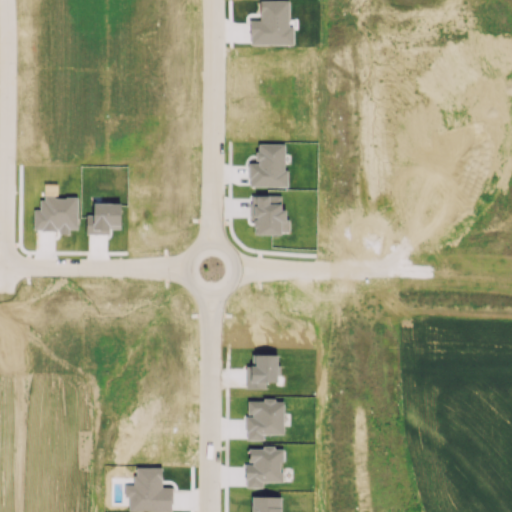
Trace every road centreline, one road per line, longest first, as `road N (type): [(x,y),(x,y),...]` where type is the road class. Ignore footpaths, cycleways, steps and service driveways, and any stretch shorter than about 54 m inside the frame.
road 1 (residential): [(236,269),(511,275)]
road 2 (residential): [(3,259),(3,0)]
road 3 (tertiary): [(212,0),(210,214)]
road 4 (tertiary): [(210,325),(206,511)]
road 5 (residential): [(185,264),(3,259)]
road 6 (tertiary): [(208,294),(224,290),(236,269),(231,254),(210,243),(185,264),(193,287),(208,294)]
